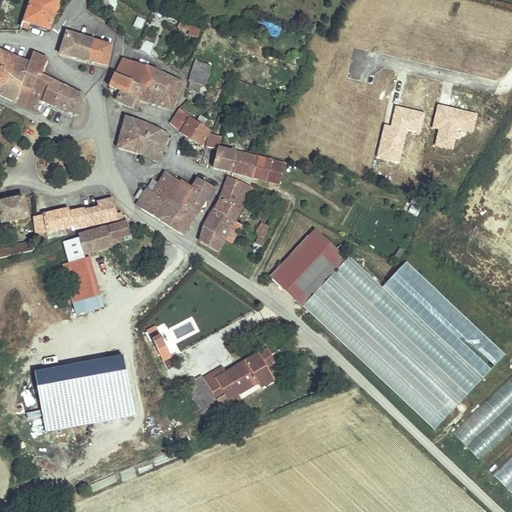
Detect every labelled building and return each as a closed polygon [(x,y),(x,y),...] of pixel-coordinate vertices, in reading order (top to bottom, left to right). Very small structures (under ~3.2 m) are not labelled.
[(49,29),(51,30),(60,3),(50,0),(34,0),(26,26),(31,28),(32,24),(49,29)] [(136,16),(133,26),(142,29),(145,19),(136,16)] [(177,27),(187,30),(185,34),(198,38),(201,25),(179,19),(177,27)] [(89,39),(77,36),(71,34),(68,34),(62,54),(88,59),(92,40),(89,39)] [(92,40),(88,59),(107,63),(112,45),(92,40)] [(0,49),(0,66),(5,68),(14,55),(0,49)] [(34,53),(30,62),(16,101),(34,110),(39,99),(56,106),(65,85),(43,75),(48,60),(34,53)] [(1,78),(0,79),(0,93),(16,101),(30,62),(14,55),(5,68),(1,78)] [(129,76),(136,61),(125,57),(118,71),(129,76)] [(198,60),(195,63),(191,79),(202,83),(205,84),(212,65),(198,60)] [(136,61),(129,76),(133,78),(150,85),(153,80),(157,70),(136,61)] [(171,77),(157,70),(153,80),(167,87),(171,77)] [(112,85),(121,90),(127,92),(133,78),(129,76),(118,71),(112,85)] [(167,87),(179,92),(183,82),(171,77),(167,87)] [(138,97),(136,101),(140,103),(143,99),(171,110),(176,98),(164,93),(165,91),(150,85),(133,78),(127,92),(138,97)] [(202,83),(191,79),(189,87),(200,90),(202,83)] [(167,87),(153,80),(150,85),(165,91),(167,87)] [(61,106),(77,113),(84,95),(65,85),(56,106),(59,107),(61,106)] [(176,98),(179,92),(167,87),(165,91),(164,93),(176,98)] [(138,97),(127,92),(121,90),(118,99),(122,101),(127,103),(134,106),(136,101),(138,97)] [(181,108),(176,114),(185,125),(202,140),(211,129),(212,128),(185,103),(181,108)] [(136,136),(140,123),(127,117),(123,131),(136,136)] [(152,153),(153,150),(155,143),(146,139),(150,127),(140,123),(136,136),(140,138),(136,151),(145,155),(146,151),(152,153)] [(155,143),(156,142),(163,144),(167,134),(150,127),(146,139),(155,143)] [(214,130),(214,131),(210,143),(219,146),(219,145),(222,132),(214,130)] [(136,136),(123,131),(118,145),(136,151),(140,138),(136,136)] [(156,142),(155,143),(153,150),(161,152),(163,144),(156,142)] [(232,169),(237,150),(219,145),(219,146),(214,164),(232,169)] [(237,150),(232,169),(267,179),(272,160),(237,150)] [(272,160),(267,179),(279,183),(285,164),(272,160)] [(150,186),(148,189),(167,200),(169,198),(179,182),(166,174),(155,188),(150,186)] [(229,176),(214,207),(234,219),(240,209),(237,208),(241,199),(244,200),(251,187),(229,176)] [(217,189),(198,178),(194,186),(208,194),(206,199),(210,200),(217,189)] [(169,198),(181,206),(186,198),(191,190),(179,182),(169,198)] [(193,187),(191,190),(186,198),(200,207),(206,199),(208,194),(194,186),(193,187)] [(181,206),(169,198),(167,200),(148,189),(138,204),(184,234),(200,207),(186,198),(181,206)] [(54,208),(71,207),(70,195),(53,197),(54,208)] [(0,211),(3,222),(30,216),(26,197),(0,202),(0,211)] [(101,206),(88,208),(90,223),(123,216),(122,209),(118,210),(115,198),(100,201),(101,206)] [(79,225),(90,223),(88,208),(87,206),(73,209),(72,207),(45,213),(49,230),(69,226),(70,228),(76,227),(76,229),(79,228),(79,225)] [(228,232),(234,219),(214,207),(204,227),(224,238),(228,232)] [(42,232),(49,230),(45,213),(36,214),(37,233),(42,232)] [(231,242),(242,224),(234,219),(228,232),(224,238),(231,242)] [(132,233),(129,220),(106,226),(109,239),(132,233)] [(261,223),(256,232),(261,235),(266,226),(261,223)] [(106,226),(81,233),(87,254),(111,247),(109,239),(106,226)] [(261,235),(266,238),(271,229),(266,226),(261,235)] [(224,238),(204,227),(201,240),(217,249),(224,238)] [(271,278),(304,309),(350,260),(318,229),(271,278)] [(81,233),(77,234),(83,255),(87,254),(81,233)] [(83,255),(77,234),(63,238),(69,258),(83,255)] [(0,255),(38,246),(38,244),(37,235),(32,237),(32,239),(9,246),(8,243),(2,245),(2,247),(0,248),(0,255)] [(256,244),(261,247),(266,238),(261,235),(256,244)] [(170,254),(168,267),(178,269),(180,256),(170,254)] [(69,258),(80,300),(94,296),(83,255),(69,258)] [(171,329),(177,340),(196,329),(190,319),(171,329)] [(157,326),(147,332),(154,345),(159,354),(169,348),(157,326)] [(275,361),(268,348),(259,353),(267,366),(275,361)] [(240,396),(260,384),(262,388),(275,380),(267,366),(259,353),(226,372),(223,366),(206,376),(204,374),(195,379),(193,377),(184,381),(207,420),(242,399),(240,396)] [(125,354),(35,368),(45,431),(135,418),(125,354)] [(511,373),(452,432),(480,460),(511,428),(511,373)] [(511,454),(492,474),(511,494),(511,454)]
